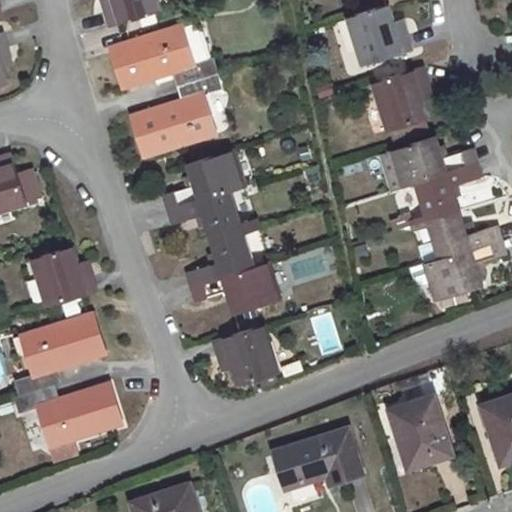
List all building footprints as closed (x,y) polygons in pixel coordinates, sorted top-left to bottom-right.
[(113,0),(114,0),(102,4),(104,11),(109,26),(159,10),(156,0),(113,0)] [(388,6),(349,18),(363,66),(413,49),(407,27),(395,32),(393,24),(388,6)] [(404,20),(393,24),(395,32),(407,27),(404,20)] [(123,87),(140,82),(161,76),(160,71),(166,69),(168,74),(174,72),(179,87),(214,76),(209,60),(206,61),(197,32),(189,26),(180,28),(179,26),(111,47),(123,87)] [(1,65),(0,61),(0,56),(10,54),(3,34),(0,35),(0,85),(7,83),(1,65)] [(10,54),(0,56),(0,61),(1,65),(12,62),(10,54)] [(421,101),(418,92),(430,89),(428,82),(424,69),(374,84),(388,131),(427,119),(421,101)] [(214,135),(201,93),(218,88),(214,76),(179,87),(183,100),(176,102),(178,107),(171,108),(170,104),(133,115),(144,156),(214,135)] [(430,89),(418,92),(421,101),(433,97),(430,89)] [(436,138),(393,151),(404,186),(416,183),(470,165),(465,152),(443,158),(436,138)] [(189,187),(173,192),(178,207),(231,190),(243,186),(233,149),(189,163),(192,173),(196,185),(189,187)] [(472,150),(465,152),(470,165),(476,163),(472,150)] [(0,213),(29,204),(28,202),(42,198),(33,170),(19,173),(12,154),(0,157),(0,213)] [(409,212),(400,215),(401,218),(392,221),(395,231),(414,225),(459,212),(454,197),(451,186),(456,184),(480,177),(476,163),(470,165),(416,183),(426,215),(412,220),(409,212)] [(192,173),(185,175),(189,187),(196,185),(192,173)] [(456,184),(451,186),(454,197),(461,195),(456,184)] [(178,207),(170,210),(174,222),(205,213),(212,237),(257,223),(256,217),(241,222),(231,190),(178,207)] [(173,192),(165,195),(170,210),(178,207),(173,192)] [(459,212),(414,225),(416,230),(429,226),(440,258),(492,241),(501,239),(496,225),(472,232),(467,234),(463,224),(459,212)] [(212,263),(189,270),(193,284),(200,282),(254,265),(244,234),(259,229),(257,223),(212,237),(216,251),(219,261),(212,263)] [(469,223),(463,224),(467,234),(472,232),(469,223)] [(501,239),(492,241),(497,256),(505,253),(501,239)] [(478,273),(475,262),(481,261),(497,256),(492,241),(440,258),(427,262),(438,299),(443,298),(446,308),(468,300),(465,290),(482,285),(478,273)] [(72,249),(32,261),(46,307),(97,290),(90,270),(80,274),(77,266),(72,249)] [(216,251),(210,252),(212,263),(219,261),(216,251)] [(254,265),(200,282),(205,296),(228,289),(235,311),(278,298),(267,261),(254,265)] [(481,261),(475,262),(478,273),(484,271),(481,261)] [(88,262),(77,266),(80,274),(90,270),(88,262)] [(200,282),(193,284),(197,298),(205,296),(200,282)] [(61,367),(60,363),(68,360),(68,365),(96,357),(106,354),(93,314),(24,335),(37,376),(20,381),(24,394),(53,384),(59,382),(55,369),(61,367)] [(264,324),(214,339),(217,354),(220,361),(231,357),(238,383),(278,371),(264,324)] [(231,357),(220,361),(222,369),(233,366),(231,357)] [(81,452),(76,437),(121,423),(109,383),(71,395),(72,400),(66,402),(64,397),(58,399),(53,384),(24,394),(18,396),(22,410),(40,405),(58,460),(81,452)] [(492,413),(487,415),(490,426),(493,425),(505,464),(511,461),(511,395),(490,403),(492,413)] [(434,396),(396,409),(399,418),(393,419),(397,430),(400,429),(412,468),(453,454),(434,396)] [(490,403),(483,405),(487,415),(492,413),(490,403)] [(36,410),(26,412),(32,442),(42,440),(36,410)] [(347,428),(274,452),(285,488),(316,479),(315,476),(325,473),(329,484),(361,474),(347,428)] [(197,511),(189,485),(130,503),(133,511),(197,511)]
